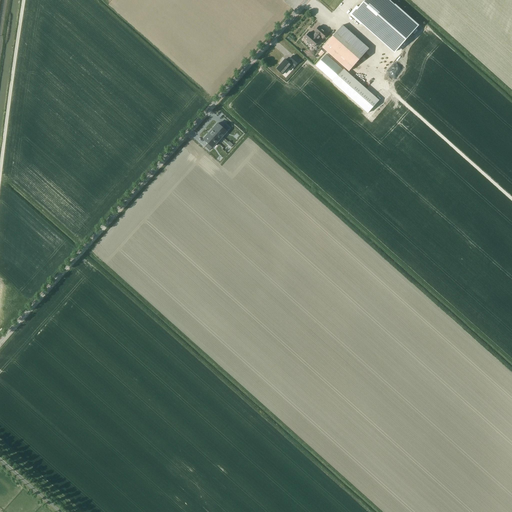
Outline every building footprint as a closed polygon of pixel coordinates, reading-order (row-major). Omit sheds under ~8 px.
[(419,26),(389,0),(365,0),(359,7),(357,5),(350,14),(361,24),(365,20),(398,49),(419,26)] [(369,49),(343,25),(323,47),(349,71),(369,49)] [(307,42),(307,43),(309,44),(310,44),(310,43),(314,47),(319,41),(318,40),(321,36),(323,38),(327,34),(319,26),(315,31),(316,32),(313,35),(309,32),(304,38),(308,41),(307,42)] [(321,44),(323,46),(332,37),(330,35),(321,44)] [(368,113),(379,100),(344,69),(343,70),(326,54),(316,65),(333,81),(332,82),(368,113)] [(295,65),(299,61),(293,55),(289,60),(291,61),(289,63),(285,59),(277,69),(283,74),(293,63),(295,65)] [(224,124),(222,127),(217,123),(213,129),(221,137),(226,131),(229,128),(224,124)] [(221,137),(213,129),(208,134),(217,142),(221,137)] [(209,150),(217,142),(208,134),(203,139),(208,143),(205,146),(209,150)]
